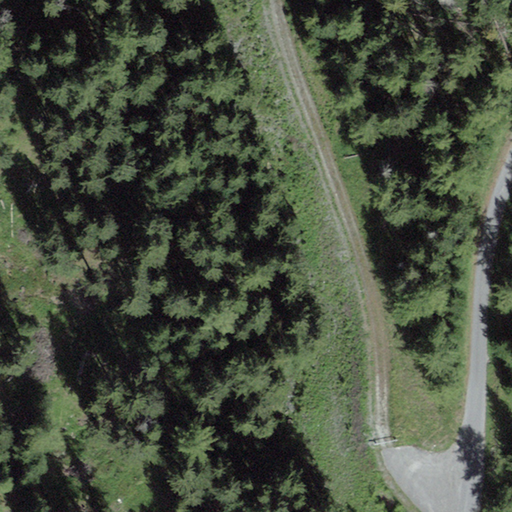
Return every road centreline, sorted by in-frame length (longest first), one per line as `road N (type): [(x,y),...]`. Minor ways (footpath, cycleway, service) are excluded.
road 1 (track): [(468,502),(387,448),(357,247),(276,0)]
road 2 (unclassified): [(467,511),(487,249),(511,167)]
